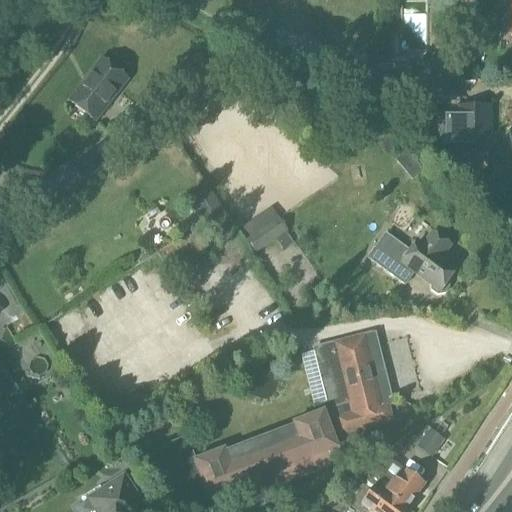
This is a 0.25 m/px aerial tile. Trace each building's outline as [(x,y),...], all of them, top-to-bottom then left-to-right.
[(101,61),(68,103),(94,124),(127,81),(101,61)] [(382,97),(403,103),(403,90),(405,90),(410,85),(410,65),(376,65),(376,96),(382,97)] [(424,65),(424,100),(446,100),(447,110),(438,110),(438,128),(457,128),(457,140),(441,140),(441,155),(457,155),(457,156),(470,156),(470,158),(475,158),(475,156),(489,156),(489,108),(457,108),(457,99),(458,99),(458,65),(424,65)] [(136,139),(124,123),(112,132),(124,147),(136,139)] [(124,147),(112,132),(88,151),(100,166),(124,147)] [(20,215),(37,204),(28,191),(12,202),(20,215)] [(221,211),(210,193),(192,205),(203,222),(221,211)] [(385,237),(367,260),(404,287),(414,275),(429,286),(430,293),(436,297),(444,296),(448,290),(447,283),(454,273),(439,262),(449,248),(432,236),(422,249),(416,245),(409,255),(385,237)] [(375,333),(312,349),(327,404),(316,407),(318,417),(193,463),(171,405),(135,419),(155,470),(160,468),(173,504),(180,501),(184,511),(208,502),(212,511),(352,458),(355,466),(364,461),(362,451),(386,445),(384,438),(391,435),(388,425),(391,424),(387,407),(392,406),(375,333)] [(431,433),(420,447),(434,457),(444,444),(431,433)] [(383,495),(405,511),(423,486),(405,473),(397,484),(393,481),(383,495)] [(99,489),(81,500),(88,511),(143,511),(123,481),(102,494),(99,489)] [(405,511),(383,495),(374,489),(362,506),(369,511),(405,511)]
